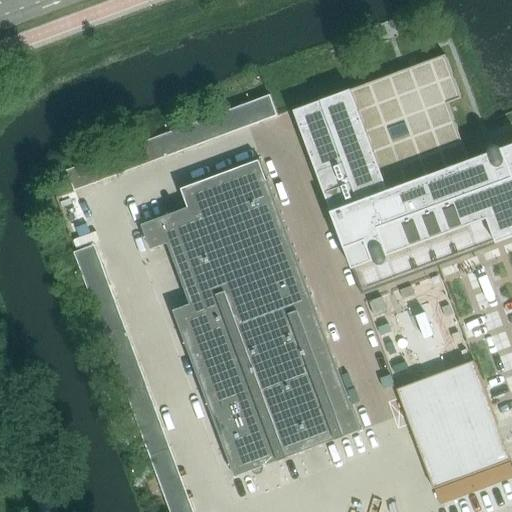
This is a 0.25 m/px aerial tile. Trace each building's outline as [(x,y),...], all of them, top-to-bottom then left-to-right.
[(351,90),(294,111),(317,175),(323,192),(324,192),(328,204),(331,211),(333,217),(334,217),(339,231),(338,231),(340,236),(343,246),(344,246),(352,270),(362,295),(511,238),(511,145),(503,148),(503,149),(486,155),(469,161),(463,144),(462,141),(456,124),(455,124),(454,121),(455,121),(448,103),(461,99),(460,96),(461,95),(454,78),(453,75),(447,58),(446,58),(445,55),(429,61),(417,65),(417,66),(408,69),(408,68),(391,75),(388,76),(371,82),(371,83),(368,84),(368,83),(351,90)] [(277,114),(270,95),(68,171),(75,190),(277,114)] [(361,430),(316,310),(260,158),(179,188),(187,209),(142,225),(151,250),(168,243),(190,304),(173,311),(235,477),(361,430)] [(194,511),(95,245),(75,252),(171,511),(194,511)] [(440,504),(511,477),(511,464),(474,361),(398,389),(440,504)]
